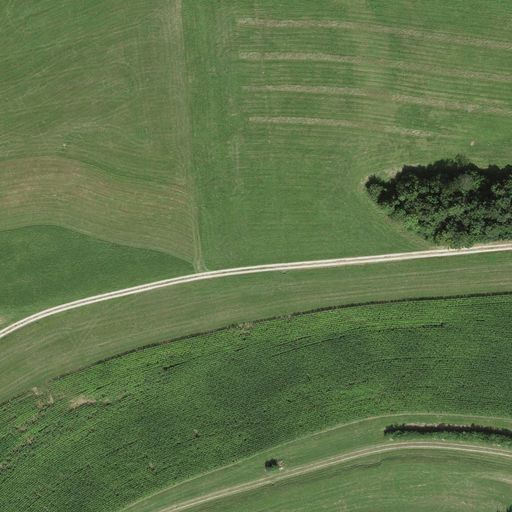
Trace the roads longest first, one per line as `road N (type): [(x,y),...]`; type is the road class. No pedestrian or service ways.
road 1 (track): [(0,336),(76,305),(203,275),(511,247)]
road 2 (track): [(511,455),(408,445),(165,511)]
